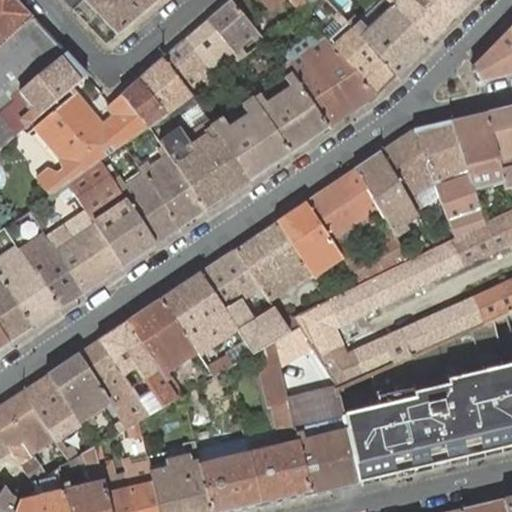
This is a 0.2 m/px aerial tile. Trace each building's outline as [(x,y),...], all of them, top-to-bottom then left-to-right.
[(0,0),(0,47),(32,18),(14,0),(0,0)] [(84,0),(84,1),(117,35),(157,0),(84,0)] [(261,0),(270,10),(281,0),(261,0)] [(290,0),(301,13),(313,4),(309,0),(290,0)] [(387,0),(392,5),(428,44),(465,7),(457,0),(387,0)] [(207,21),(241,61),(264,42),(231,1),(207,21)] [(397,76),(428,44),(392,5),(367,30),(354,16),(348,22),(361,36),(360,37),(369,45),(368,46),(397,76)] [(381,92),(397,76),(368,46),(369,45),(360,37),(361,36),(348,22),(338,12),(334,17),(343,27),(327,42),(375,96),(381,92)] [(0,108),(15,97),(20,92),(66,55),(32,18),(0,47),(0,108)] [(185,40),(217,79),(232,67),(241,61),(207,21),(185,40)] [(480,82),(511,74),(511,32),(510,29),(472,68),(480,82)] [(284,65),(292,76),(327,128),(375,96),(327,42),(323,38),(322,39),(284,65)] [(162,60),(192,98),(199,93),(194,86),(203,78),(208,85),(217,79),(185,40),(162,60)] [(25,128),(87,77),(66,55),(20,92),(15,97),(0,108),(0,148),(18,134),(25,128)] [(162,60),(139,81),(167,116),(192,98),(162,60)] [(255,101),(290,153),(327,128),(292,76),(286,81),(293,90),(269,106),(262,96),(255,101)] [(139,81),(121,95),(148,129),(150,128),(167,116),(139,81)] [(121,95),(112,104),(108,107),(115,116),(104,126),(76,94),(34,128),(60,159),(65,170),(65,172),(57,173),(46,170),(37,180),(50,196),(67,185),(100,162),(124,146),(148,129),(121,95)] [(213,129),(249,181),(290,153),(255,101),(243,109),(250,119),(231,131),(224,121),(213,129)] [(511,188),(511,108),(487,114),(505,190),(511,188)] [(450,123),(472,189),(488,184),(490,194),(505,190),(487,114),(450,123)] [(205,210),(249,181),(213,129),(211,128),(212,127),(209,123),(196,131),(202,140),(190,147),(180,131),(160,143),(163,148),(205,210)] [(435,185),(455,240),(484,225),(472,189),(450,123),(414,131),(435,185)] [(417,196),(435,185),(414,131),(412,132),(381,152),(415,211),(422,207),(419,203),(420,201),(417,196)] [(160,143),(135,161),(140,169),(149,163),(151,167),(164,159),(159,152),(163,148),(160,143)] [(149,163),(140,169),(143,173),(149,182),(179,227),(205,210),(163,148),(159,152),(164,159),(151,167),(149,163)] [(396,225),(416,213),(415,211),(381,152),(355,169),(378,210),(384,221),(393,233),(393,234),(399,230),(396,225)] [(113,181),(100,162),(67,185),(94,224),(122,266),(155,244),(113,181)] [(342,258),(361,286),(385,273),(411,261),(404,252),(405,251),(393,234),(393,233),(353,257),(339,236),(362,221),(368,231),(376,226),(370,215),(378,210),(355,169),(305,203),(342,258)] [(131,194),(149,182),(143,173),(125,184),(131,194)] [(119,176),(113,181),(155,244),(179,227),(149,182),(131,194),(125,184),(119,176)] [(310,272),(313,277),(342,258),(305,203),(276,222),(310,272)] [(53,248),(83,292),(122,266),(94,224),(84,211),(46,236),(46,237),(53,248)] [(511,283),(508,286),(474,301),(411,330),(351,357),(347,359),(344,352),(334,330),(338,327),(397,298),(441,276),(460,267),(511,241),(511,211),(510,212),(484,225),(455,240),(448,243),(436,249),(411,261),(385,273),(361,286),(329,301),(326,303),(293,319),(300,328),(313,350),(322,362),(339,389),(361,379),(370,375),(421,352),(484,324),(499,318),(511,311),(511,283)] [(276,222),(235,250),(260,288),(268,300),(310,272),(276,222)] [(58,309),(83,292),(53,248),(28,266),(58,309)] [(274,343),(290,334),(282,322),(279,317),(252,333),(240,314),(238,315),(233,307),(260,288),(235,250),(200,273),(230,320),(236,330),(253,355),(262,350),(274,343)] [(21,255),(0,268),(0,276),(32,325),(58,309),(28,266),(21,255)] [(200,273),(162,299),(191,342),(197,351),(199,354),(236,330),(230,320),(200,273)] [(32,325),(0,276),(0,330),(8,342),(32,325)] [(178,399),(184,395),(172,376),(171,377),(167,371),(160,361),(177,351),(180,355),(189,350),(186,345),(191,342),(162,299),(126,323),(165,381),(178,399)] [(290,334),(300,328),(293,319),(282,322),(290,334)] [(149,416),(178,399),(165,381),(126,323),(99,341),(149,416)] [(280,369),(313,350),(300,328),(290,334),(274,343),(280,369)] [(0,330),(0,347),(8,342),(0,330)] [(127,429),(138,422),(149,416),(99,341),(78,355),(103,393),(96,397),(100,402),(106,398),(109,402),(122,421),(115,425),(120,433),(127,429)] [(288,401),(280,369),(274,343),(262,350),(267,359),(258,363),(268,408),(272,408),(277,428),(244,436),(248,453),(260,507),(310,495),(297,442),(288,401)] [(160,361),(167,371),(184,360),(180,355),(177,351),(160,361)] [(95,447),(100,445),(109,439),(92,413),(102,406),(109,402),(106,398),(100,402),(96,397),(103,393),(78,355),(48,375),(78,422),(80,425),(95,447)] [(208,368),(215,377),(228,369),(234,367),(228,357),(208,368)] [(477,456),(511,447),(511,366),(447,382),(448,387),(412,396),(413,400),(378,408),(343,417),(359,484),(378,479),(394,476),(430,467),(444,464),(466,458),(477,456)] [(59,439),(80,425),(78,422),(48,375),(23,392),(51,435),(54,440),(69,462),(78,457),(72,448),(67,451),(59,439)] [(235,398),(233,387),(226,388),(228,400),(235,398)] [(343,417),(341,412),(336,390),(288,401),(297,442),(310,495),(359,484),(343,417)] [(35,482),(42,478),(28,456),(54,440),(51,435),(23,392),(0,407),(0,434),(18,463),(32,484),(35,482)] [(22,489),(32,484),(18,463),(0,434),(0,482),(4,487),(6,490),(11,486),(2,474),(12,467),(17,472),(13,477),(22,489)] [(159,511),(211,511),(200,465),(200,463),(195,443),(185,446),(188,458),(166,463),(165,455),(147,459),(148,463),(151,474),(151,478),(159,511)] [(109,511),(134,511),(128,483),(125,474),(114,477),(110,461),(104,463),(100,445),(95,447),(93,448),(102,482),(104,489),(109,511)] [(67,511),(109,511),(104,489),(102,482),(93,448),(82,455),(93,484),(69,490),(66,478),(60,480),(63,491),(67,511)] [(200,465),(211,511),(238,511),(260,507),(248,453),(200,465)] [(134,511),(159,511),(151,478),(151,474),(148,463),(124,469),(125,474),(128,483),(134,511)] [(67,511),(63,491),(60,480),(57,469),(42,478),(35,482),(38,488),(38,497),(40,511),(67,511)] [(15,511),(40,511),(38,497),(38,488),(35,482),(32,484),(22,489),(11,496),(20,501),(15,511)] [(0,511),(15,511),(20,501),(11,496),(6,490),(4,487),(0,493),(0,511)] [(507,511),(504,500),(463,510),(463,511),(507,511)]
